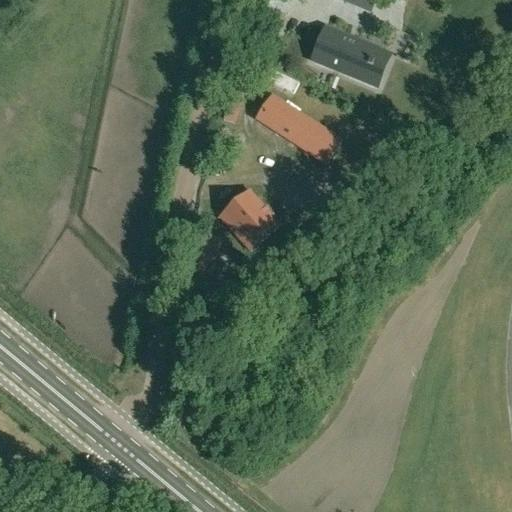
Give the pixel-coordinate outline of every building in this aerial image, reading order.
[(375,0),(343,0),(371,11),(375,0)] [(313,33),(298,63),(346,87),(361,57),(313,33)] [(242,93),(230,90),(223,121),(235,124),(242,93)] [(261,138),(250,164),(323,197),(335,172),(261,138)] [(268,247),(239,214),(211,239),(240,272),(268,247)]
